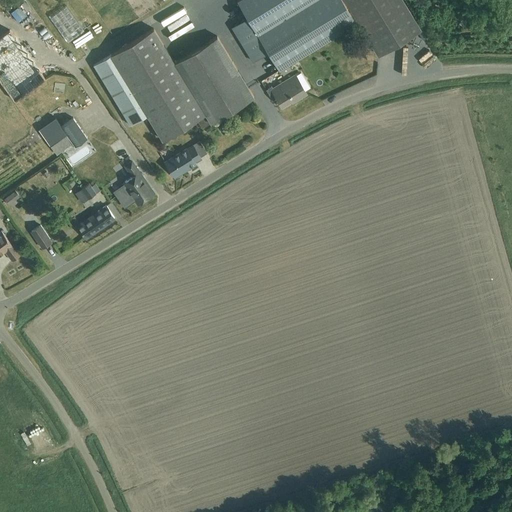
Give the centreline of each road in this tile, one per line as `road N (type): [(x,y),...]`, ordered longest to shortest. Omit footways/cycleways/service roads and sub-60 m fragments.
road 1 (unclassified): [(511,68),(443,70),(321,110),(0,306)]
road 2 (unclassified): [(110,511),(76,436),(0,329)]
